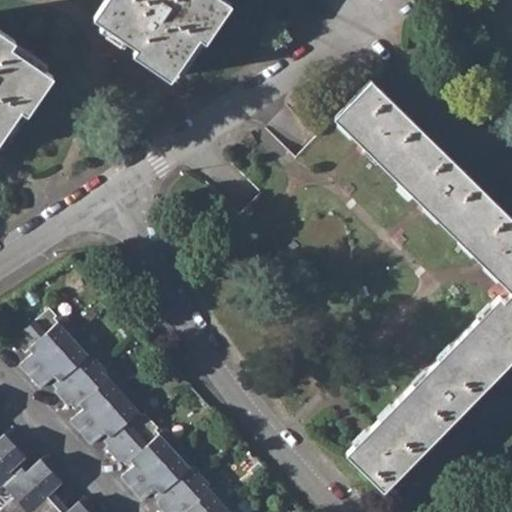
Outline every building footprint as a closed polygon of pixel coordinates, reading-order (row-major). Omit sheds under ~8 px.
[(131,54),(166,80),(197,39),(202,43),(228,7),(217,0),(105,0),(92,19),(135,49),(131,54)] [(0,137),(21,109),(26,113),(51,77),(10,48),(14,43),(0,32),(0,137)] [(347,451),(384,486),(511,355),(511,216),(372,78),(335,116),(511,290),(503,299),(500,296),(347,451)] [(21,363),(33,375),(81,332),(66,316),(59,321),(54,317),(57,314),(51,307),(13,342),(19,348),(23,345),(26,350),(30,347),(34,351),(21,363)] [(57,390),(64,398),(103,363),(95,355),(92,359),(88,355),(95,347),(81,332),(33,375),(43,386),(55,375),(58,379),(55,382),(60,387),(57,390)] [(64,398),(70,404),(71,405),(74,403),(78,408),(83,404),(85,408),(72,420),(83,431),(131,388),(117,372),(110,378),(106,375),(110,371),(103,363),(64,398)] [(83,431),(93,443),(99,438),(106,432),(109,435),(106,439),(111,444),(108,446),(114,453),(152,419),(146,411),(142,414),(139,410),(145,403),(131,388),(83,431)] [(114,453),(121,461),(124,458),(129,463),(133,460),(137,464),(124,476),(133,487),(181,443),(168,428),(161,434),(157,430),(160,427),(152,419),(114,453)] [(0,486),(16,472),(13,468),(33,449),(12,425),(0,436),(0,486)] [(133,487),(145,499),(157,488),(161,491),(157,495),(161,500),(158,502),(165,509),(203,475),(197,467),(193,470),(190,466),(196,460),(181,443),(133,487)] [(102,511),(87,494),(67,511),(60,505),(65,501),(59,495),(55,498),(50,492),(69,474),(49,452),(28,471),(24,465),(16,472),(0,486),(0,502),(1,504),(0,505),(0,511),(102,511)] [(219,511),(233,500),(228,494),(218,484),(211,490),(207,486),(211,483),(203,475),(165,509),(167,511),(219,511)] [(243,511),(233,500),(219,511),(243,511)]
